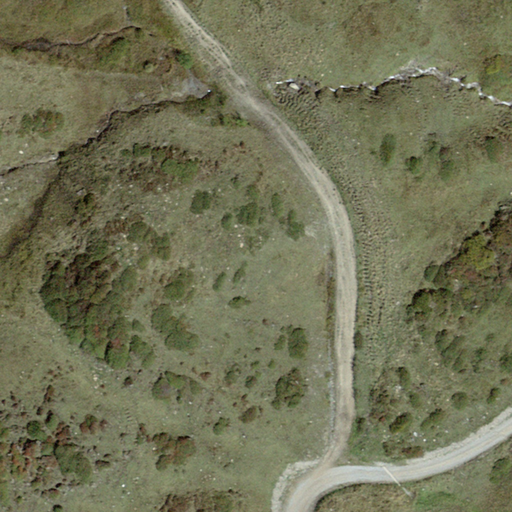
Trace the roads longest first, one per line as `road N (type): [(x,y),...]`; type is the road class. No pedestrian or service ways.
road 1 (track): [(339,475),(355,280),(344,218),(173,0)]
road 2 (track): [(511,427),(465,456),(407,475),(339,475),(307,488),(299,511)]
